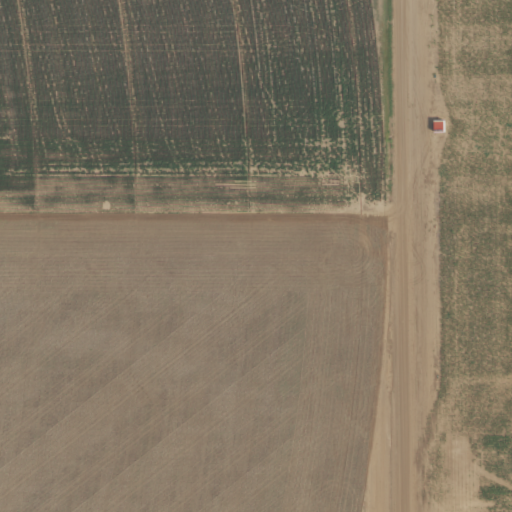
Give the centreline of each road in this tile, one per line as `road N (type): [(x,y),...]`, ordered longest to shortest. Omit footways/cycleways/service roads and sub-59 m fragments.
road 1 (residential): [(399,0),(403,171),(395,196),(374,203),(68,202)]
road 2 (residential): [(68,202),(100,511)]
